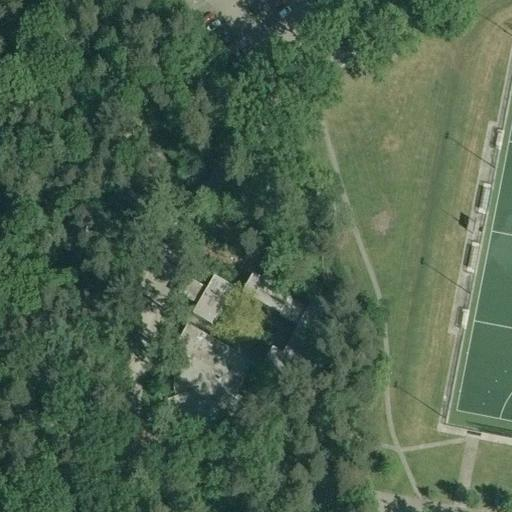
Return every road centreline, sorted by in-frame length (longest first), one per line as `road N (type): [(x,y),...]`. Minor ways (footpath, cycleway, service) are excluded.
road 1 (residential): [(123,454),(154,306),(199,201),(237,148),(308,82),(432,0)]
road 2 (unclassified): [(123,454),(0,428)]
